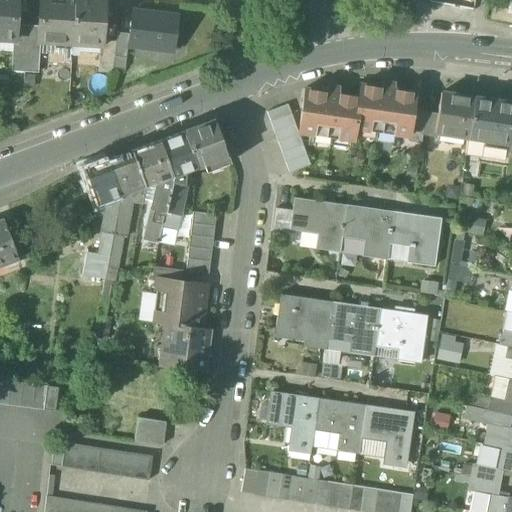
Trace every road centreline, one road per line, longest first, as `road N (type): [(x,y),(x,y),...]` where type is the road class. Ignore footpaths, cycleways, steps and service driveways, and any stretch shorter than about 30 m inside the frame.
road 1 (residential): [(237,82),(257,177),(230,407),(201,477)]
road 2 (tertiary): [(237,82),(0,174)]
road 3 (tertiary): [(511,56),(352,47)]
road 4 (tertiary): [(352,47),(237,82)]
